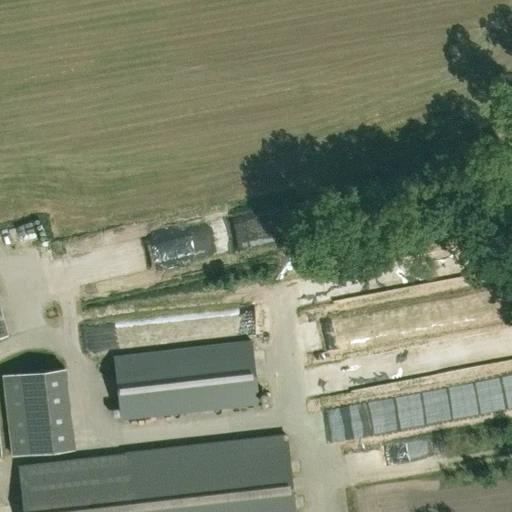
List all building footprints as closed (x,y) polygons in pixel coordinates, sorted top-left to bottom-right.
[(193,258),(217,256),(216,231),(191,233),(193,258)] [(207,308),(208,318),(197,320),(200,335),(255,326),(251,300),(207,308)] [(0,334),(8,333),(0,303),(0,334)] [(140,341),(140,327),(119,327),(119,341),(140,341)] [(122,416),(259,402),(253,340),(116,354),(122,416)] [(75,448),(66,367),(2,374),(12,456),(75,448)] [(294,511),(287,435),(126,452),(20,464),(24,501),(24,511),(294,511)]
